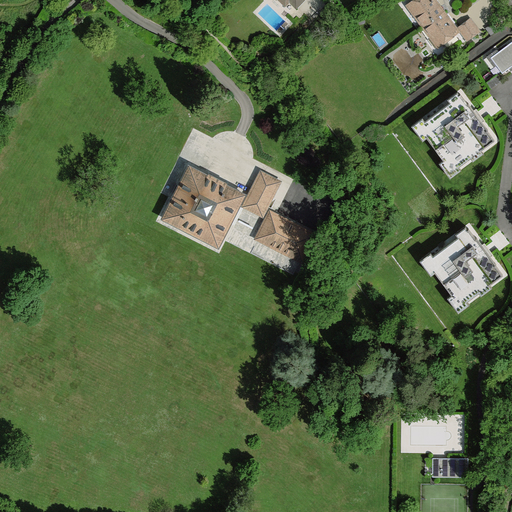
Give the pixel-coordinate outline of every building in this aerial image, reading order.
[(277,0),(286,8),(291,3),(300,11),(311,0),(277,0)] [(433,0),(415,0),(412,3),(419,12),(416,14),(424,25),(440,14),(437,9),(439,8),(433,0)] [(443,18),(440,14),(424,25),(433,37),(435,35),(442,44),(457,33),(445,16),(443,18)] [(480,31),(471,19),(459,28),(468,40),(480,31)] [(511,67),(511,42),(491,58),(503,74),(511,67)] [(495,140),(461,94),(424,121),(459,167),(495,140)] [(242,199),(187,172),(174,197),(177,199),(170,213),(183,219),(182,222),(204,234),(206,231),(219,237),(226,223),(229,225),(240,204),(242,199)] [(266,211),(280,181),(265,174),(250,203),(266,211)] [(266,211),(250,203),(242,199),(240,204),(269,219),(271,214),(266,211)] [(314,236),(271,214),(269,219),(259,238),(302,259),(314,236)] [(503,275),(469,228),(432,256),(467,302),(503,275)] [(468,458),(433,458),(433,477),(468,477),(468,458)]
